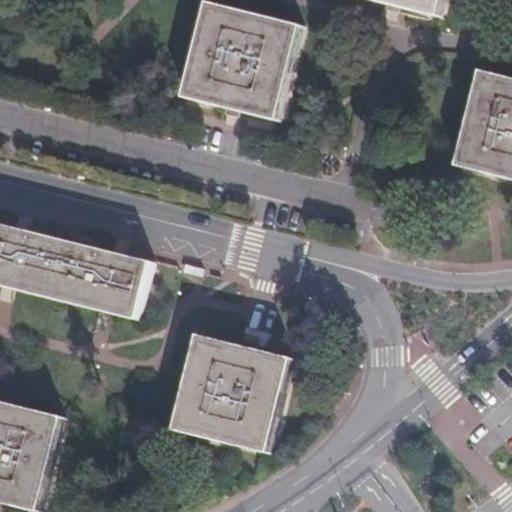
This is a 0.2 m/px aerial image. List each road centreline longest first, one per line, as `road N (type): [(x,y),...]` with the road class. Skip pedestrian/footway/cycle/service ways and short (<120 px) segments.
road 1 (unclassified): [(0,111),(353,196)]
road 2 (residential): [(333,264),(0,181)]
road 3 (unclassified): [(511,53),(424,42),(392,56),(353,196)]
road 4 (residential): [(333,264),(366,301),(385,355),(386,375),(358,454)]
road 5 (secondary): [(511,327),(358,454)]
road 6 (residential): [(511,283),(442,282),(333,264)]
